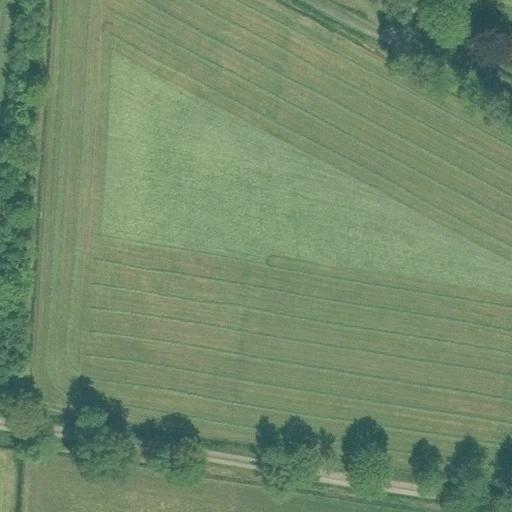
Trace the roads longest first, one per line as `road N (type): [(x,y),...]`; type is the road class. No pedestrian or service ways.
road 1 (track): [(511,504),(0,419)]
road 2 (unclassified): [(511,97),(385,31)]
